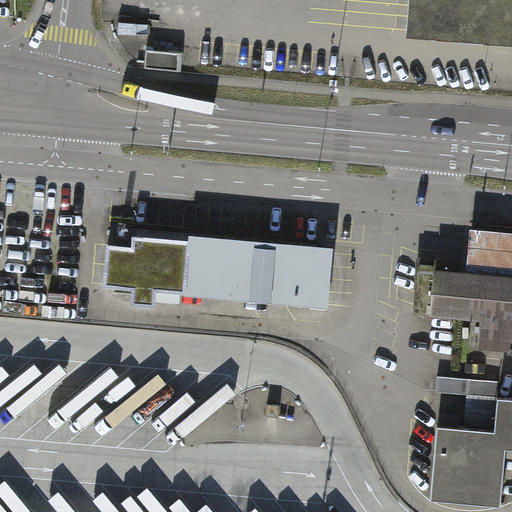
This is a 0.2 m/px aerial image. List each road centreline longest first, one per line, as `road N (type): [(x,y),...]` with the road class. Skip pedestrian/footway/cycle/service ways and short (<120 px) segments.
road 1 (primary): [(182,116),(500,144)]
road 2 (primary): [(182,116),(142,92),(60,68)]
road 3 (primary): [(58,119),(135,127),(182,116)]
